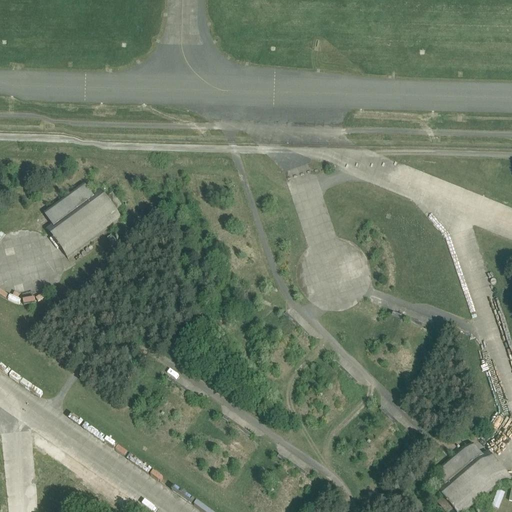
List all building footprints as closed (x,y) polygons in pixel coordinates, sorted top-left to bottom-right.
[(85,190),(44,220),(52,230),(46,234),(69,265),(123,226),(116,217),(122,212),(113,199),(107,204),(100,195),(92,200),(85,190)] [(117,245),(114,241),(108,245),(113,252),(119,248),(118,247),(119,246),(118,244),(117,245)] [(382,313),(366,348),(371,369),(401,381),(420,369),(432,333),(382,313)] [(277,315),(249,341),(245,362),(268,384),(290,381),(315,353),(277,315)] [(363,400),(325,362),(297,388),(293,409),(316,431),(338,428),(363,400)] [(203,412),(160,381),(136,411),(136,432),(162,451),(183,444),(203,412)] [(372,409),(344,435),(341,456),(363,478),(385,475),(411,447),(372,409)] [(258,450),(214,419),(191,451),(193,472),(218,490),(239,482),(258,450)] [(481,456),(472,446),(434,479),(442,489),(435,494),(443,503),(437,508),(439,511),(474,511),(511,481),(486,451),(481,456)] [(299,511),(314,489),(270,458),(247,488),(246,510),(249,511),(299,511)]
